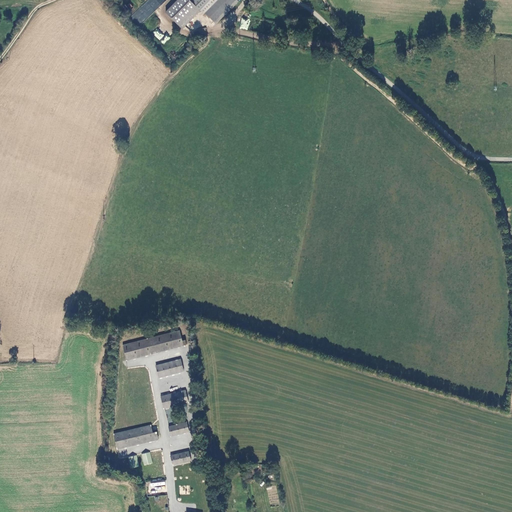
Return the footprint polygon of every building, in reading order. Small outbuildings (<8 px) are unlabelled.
[(140,24),(165,0),(148,0),(132,16),(140,24)] [(183,0),(169,15),(185,31),(203,13),(206,15),(207,14),(217,24),(240,1),(239,0),(183,0)] [(240,28),(247,30),(249,19),(241,18),(240,28)] [(152,33),(159,40),(164,36),(157,28),(152,33)] [(183,341),(181,331),(122,344),(125,359),(186,346),(187,345),(187,341),(183,341)] [(186,370),(183,359),(158,364),(161,375),(186,370)] [(189,399),(187,387),(162,392),(165,404),(189,399)] [(189,427),(187,418),(168,421),(170,431),(189,427)] [(152,427),(150,420),(113,430),(117,445),(158,434),(156,427),(152,427)] [(190,455),(188,445),(169,449),(171,458),(190,455)] [(149,448),(141,450),(143,460),(152,458),(149,448)] [(136,451),(128,453),(130,463),(139,461),(136,451)]
